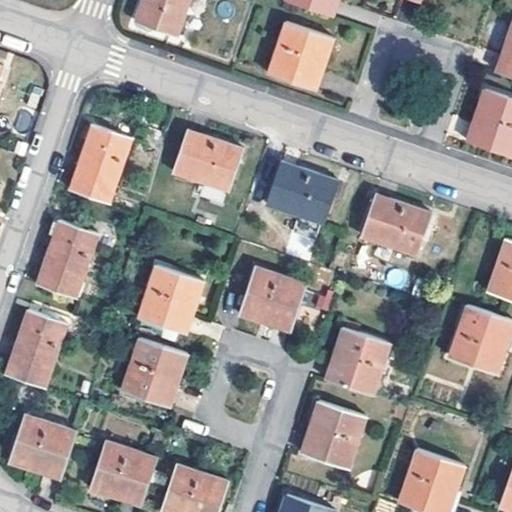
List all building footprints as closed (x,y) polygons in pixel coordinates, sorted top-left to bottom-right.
[(138,0),(133,16),(176,31),(186,0),(138,0)] [(323,0),(295,0),(320,9),(323,0)] [(323,0),(320,9),(331,12),(335,0),(323,0)] [(265,68),(301,80),(313,48),(324,53),(331,33),(284,16),(265,68)] [(511,16),(502,41),(511,45),(503,72),(511,74),(511,16)] [(511,45),(502,41),(493,69),(503,72),(511,45)] [(313,48),(301,80),(313,85),(324,53),(313,48)] [(511,96),(484,86),(476,108),(486,112),(476,142),(511,154),(511,96)] [(486,112),(476,108),(466,138),(476,142),(486,112)] [(92,124),(69,188),(108,201),(130,137),(92,124)] [(186,127),(171,167),(203,179),(198,193),(221,201),(226,187),(228,188),(242,147),(186,127)] [(281,159),(266,201),(322,220),(336,180),(281,159)] [(375,193),(360,233),(416,253),(430,212),(375,193)] [(97,232),(52,219),(48,231),(53,234),(36,283),(75,297),(97,232)] [(511,239),(506,238),(488,289),(511,296),(511,239)] [(156,262),(136,314),(175,327),(177,321),(185,300),(194,303),(202,279),(156,262)] [(253,264),(237,311),(261,318),(263,311),(293,320),(305,281),(253,264)] [(185,331),(194,303),(185,300),(177,321),(175,327),(185,331)] [(496,370),(504,345),(496,342),(498,337),(506,316),(466,302),(449,354),(496,370)] [(27,309),(5,373),(46,386),(67,322),(27,309)] [(290,327),(293,320),(263,311),(261,318),(290,327)] [(496,342),(504,345),(511,323),(511,318),(506,316),(498,337),(496,342)] [(390,340),(342,324),(335,348),(344,351),(338,369),(335,379),(373,392),(390,340)] [(138,339),(121,391),(160,403),(165,387),(169,374),(179,377),(186,354),(138,339)] [(344,351),(335,348),(326,377),(335,379),(338,369),(344,351)] [(169,406),(179,377),(169,374),(165,387),(160,403),(169,406)] [(318,399),(310,423),(318,427),(313,444),(310,453),(348,466),(365,415),(318,399)] [(78,429),(25,412),(9,458),(32,465),(35,455),(66,465),(78,429)] [(318,427),(310,423),(301,450),(310,453),(313,444),(318,427)] [(105,440),(90,486),(114,493),(118,484),(145,493),(157,456),(105,440)] [(414,447),(397,499),(435,511),(440,495),(444,483),(454,486),(461,463),(414,447)] [(63,475),(66,465),(35,455),(32,465),(63,475)] [(176,464),(161,510),(166,511),(186,511),(187,508),(198,511),(218,511),(229,481),(176,464)] [(511,464),(501,497),(511,500),(511,464)] [(436,511),(445,511),(454,486),(444,483),(440,495),(435,511),(436,511)] [(142,502),(145,493),(118,484),(114,493),(125,497),(142,502)] [(286,494),(279,511),(332,511),(334,510),(286,494)] [(498,506),(511,510),(511,500),(501,497),(498,506)]
